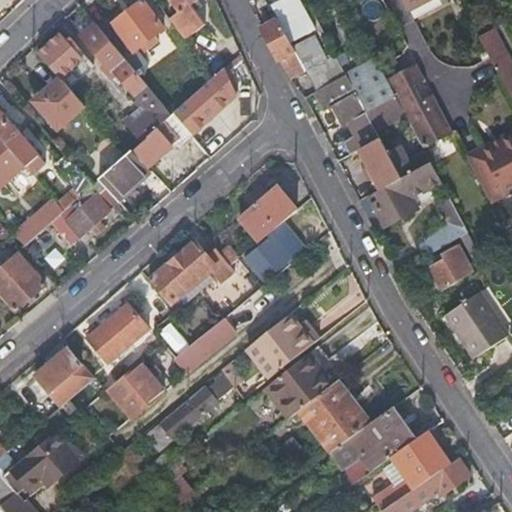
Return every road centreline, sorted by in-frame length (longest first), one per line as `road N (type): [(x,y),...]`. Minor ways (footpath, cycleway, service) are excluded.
road 1 (residential): [(511,489),(393,318),(288,121)]
road 2 (residential): [(288,121),(0,369)]
road 3 (residential): [(288,121),(230,0)]
